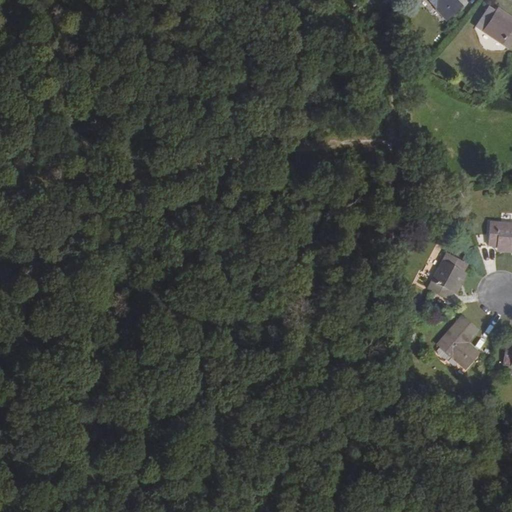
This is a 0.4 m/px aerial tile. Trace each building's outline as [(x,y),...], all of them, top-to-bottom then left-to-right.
[(428,0),(436,8),(436,10),(446,21),(462,7),(455,0),(428,0)] [(508,49),(511,43),(511,23),(495,12),(489,8),(476,28),(508,49)] [(511,17),(498,8),(495,12),(511,23),(511,17)] [(489,246),(496,246),(511,247),(511,223),(490,222),(489,246)] [(448,300),(452,293),(463,272),(467,265),(446,254),(427,288),(448,300)] [(467,274),(463,272),(452,293),(456,296),(467,274)] [(477,330),(461,317),(437,344),(453,358),(453,359),(465,369),(479,353),(467,343),(477,330)] [(511,341),(506,341),(503,365),(511,365),(511,341)]
